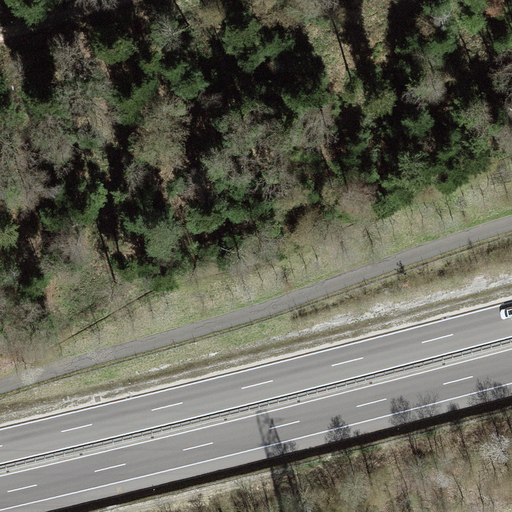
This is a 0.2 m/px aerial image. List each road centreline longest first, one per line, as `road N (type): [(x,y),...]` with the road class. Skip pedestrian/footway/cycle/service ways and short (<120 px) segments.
road 1 (track): [(511,221),(260,311),(0,385)]
road 2 (motorway): [(511,318),(0,446)]
road 3 (motorway): [(0,492),(511,365)]
road 4 (track): [(119,0),(0,30)]
